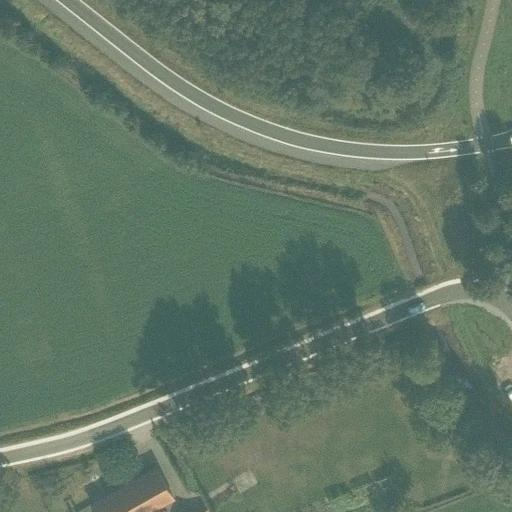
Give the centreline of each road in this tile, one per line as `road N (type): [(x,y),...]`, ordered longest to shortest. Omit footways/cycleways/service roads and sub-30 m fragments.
road 1 (unclassified): [(0,462),(82,447),(450,290),(485,293),(511,310)]
road 2 (motorway): [(63,0),(174,86),(241,124),(404,155),(511,139)]
